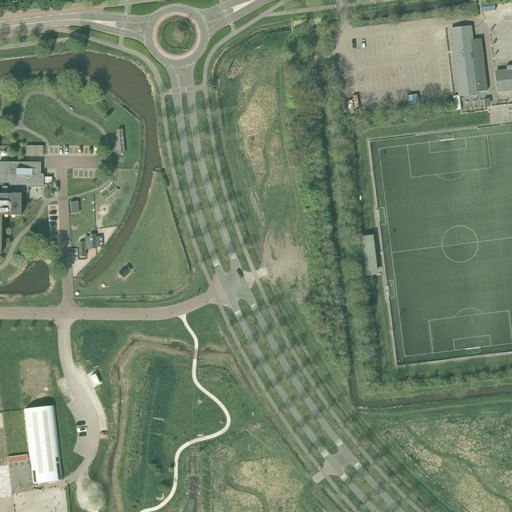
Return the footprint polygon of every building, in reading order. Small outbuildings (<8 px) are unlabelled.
[(455,67),(459,96),(469,95),(478,94),(478,92),(483,91),(487,91),(487,90),(486,90),(485,83),(484,75),(483,73),(482,73),(480,73),(479,63),(480,63),(481,62),(481,61),(480,50),(479,40),(481,40),(481,39),(472,40),(470,27),(460,28),(451,29),(455,67)] [(511,69),(495,72),(498,91),(511,89),(511,69)] [(26,146),(26,156),(43,157),(43,146),(26,146)] [(0,253),(1,254),(2,216),(21,216),(21,194),(20,194),(21,188),(43,188),(44,175),(41,175),(41,163),(0,162),(0,253)] [(366,276),(377,275),(372,236),(362,237),(366,276)] [(32,479),(62,475),(54,406),(22,410),(28,460),(30,459),(32,479)] [(63,480),(62,475),(32,479),(33,484),(63,480)]
